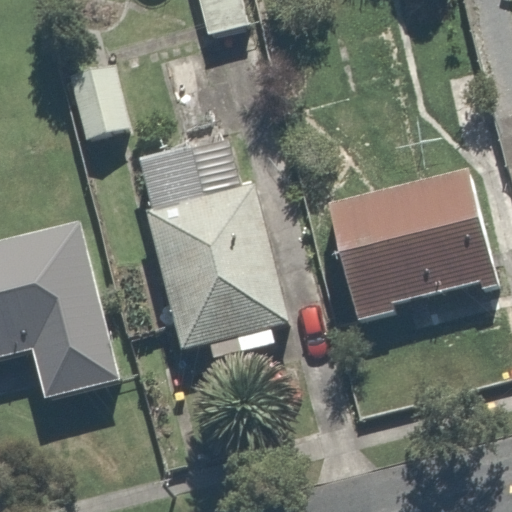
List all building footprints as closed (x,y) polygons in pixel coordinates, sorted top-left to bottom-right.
[(252,0),(202,0),(213,43),(260,32),(252,0)] [(124,64),(70,76),(88,151),(141,139),(124,64)] [(249,138),(123,176),(184,375),(309,337),(249,138)] [(483,176),(329,215),(356,324),(510,286),(483,176)] [(0,373),(41,363),(53,411),(135,390),(96,234),(0,258),(0,373)]
